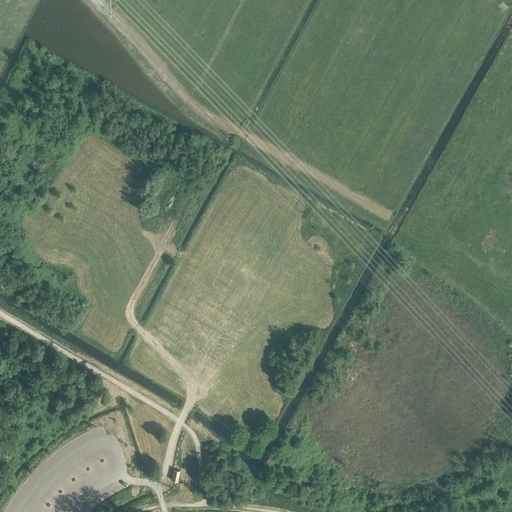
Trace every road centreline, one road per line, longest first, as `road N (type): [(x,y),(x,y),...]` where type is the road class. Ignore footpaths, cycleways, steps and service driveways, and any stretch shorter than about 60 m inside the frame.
road 1 (unknown): [(207,504),(190,432),(0,313)]
road 2 (unknown): [(265,511),(207,504),(138,511)]
